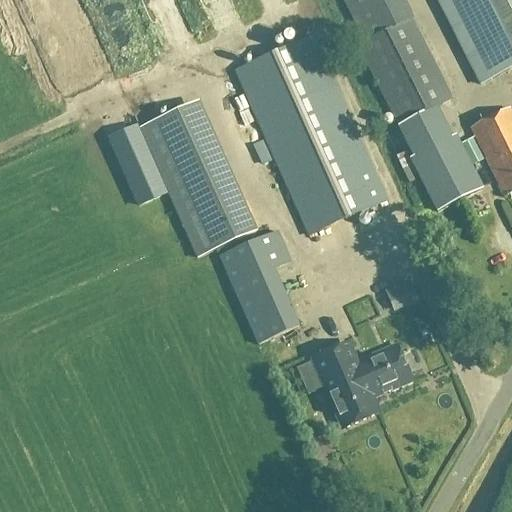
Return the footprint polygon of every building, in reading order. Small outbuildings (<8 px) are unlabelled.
[(149,0),(159,18),(180,8),(175,0),(149,0)] [(411,23),(398,0),(341,0),(364,45),(358,49),(398,128),(449,102),(410,24),(411,23)] [(511,0),(436,0),(480,85),(511,69),(511,0)] [(236,73),(309,237),(386,203),(313,39),(236,73)] [(511,194),(511,114),(510,110),(471,130),(505,198),(511,194)] [(207,111),(191,117),(197,136),(214,130),(207,111)] [(410,161),(437,214),(482,192),(455,138),(434,148),(410,161)] [(471,142),(461,148),(471,168),(482,163),(471,142)] [(200,248),(256,226),(244,198),(188,220),(200,248)] [(493,212),(484,216),(498,242),(506,238),(493,212)] [(290,264),(277,235),(221,259),(259,346),(298,329),(273,271),(290,264)] [(348,346),(311,362),(342,431),(378,416),(372,401),(411,384),(395,347),(356,364),(348,346)]
